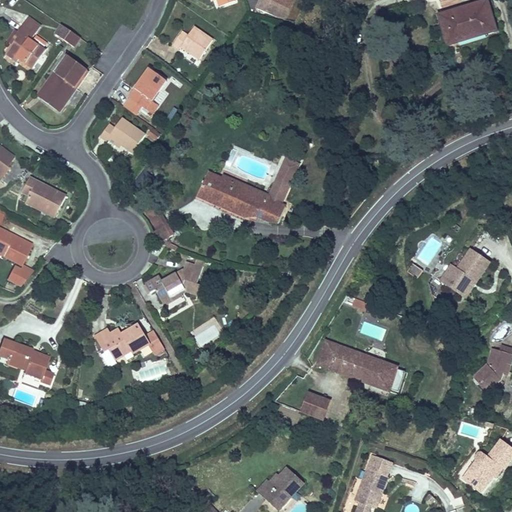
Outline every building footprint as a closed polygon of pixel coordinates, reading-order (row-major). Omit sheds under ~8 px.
[(292,6),(279,0),(258,0),(255,8),(278,18),(286,19),(292,6)] [(448,46),(460,43),(459,39),(484,31),(485,35),(497,31),(488,1),(439,16),(448,46)] [(9,51),(10,52),(19,58),(33,68),(46,51),(31,40),(41,26),(29,17),(18,32),(15,30),(8,41),(13,45),(9,51)] [(72,31),(62,25),(56,34),(65,40),(72,31)] [(200,60),(213,40),(194,27),(188,36),(182,32),(173,45),(180,49),(181,47),(200,60)] [(81,38),(72,31),(65,40),(75,47),(81,38)] [(460,43),(485,35),(484,31),(459,39),(460,43)] [(16,61),(19,58),(10,52),(7,55),(16,61)] [(37,96),(40,98),(70,58),(66,55),(54,72),(37,96)] [(75,87),(87,70),(70,58),(40,98),(58,111),(75,87)] [(153,102),(168,81),(149,68),(128,97),(130,98),(123,107),(137,116),(143,107),(149,112),(155,104),(153,102)] [(89,72),(87,70),(75,87),(58,111),(60,113),(89,72)] [(113,148),(115,145),(117,142),(122,145),(133,153),(146,135),(122,119),(115,129),(109,125),(101,137),(107,141),(110,137),(112,138),(107,144),(113,148)] [(148,135),(156,141),(161,135),(152,129),(148,135)] [(14,158),(0,147),(0,152),(12,161),(14,158)] [(0,152),(0,178),(2,180),(9,169),(7,168),(12,161),(0,152)] [(284,204),(301,164),(285,157),(269,194),(270,194),(269,198),(284,204)] [(197,198),(245,219),(247,214),(256,217),(268,223),(278,225),(287,206),(284,204),(269,198),(270,194),(269,194),(224,174),(222,177),(209,171),(197,198)] [(26,203),(38,209),(40,205),(58,214),(67,197),(30,178),(23,193),(30,196),(26,203)] [(142,205),(152,221),(159,216),(149,200),(142,205)] [(56,218),(58,214),(40,205),(38,209),(56,218)] [(161,214),(159,216),(152,221),(157,229),(167,223),(161,214)] [(167,223),(157,229),(157,230),(152,233),(153,234),(153,236),(153,237),(154,240),(160,243),(165,241),(174,235),(167,223)] [(0,250),(5,254),(4,257),(22,266),(33,245),(0,228),(0,250)] [(178,247),(165,241),(160,243),(166,246),(176,251),(178,247)] [(475,282),(478,285),(491,268),(472,254),(457,274),(446,288),(462,299),(475,282)] [(197,258),(195,264),(203,267),(205,261),(197,258)] [(411,262),(406,270),(419,279),(424,271),(411,262)] [(184,288),(186,291),(198,295),(201,286),(197,284),(203,267),(195,264),(194,266),(186,263),(183,270),(163,282),(160,277),(146,285),(151,293),(156,291),(163,303),(181,292),(180,290),(184,288)] [(8,280),(13,283),(20,270),(15,267),(8,280)] [(30,275),(20,270),(13,283),(21,287),(30,275)] [(441,284),(446,288),(457,274),(451,270),(441,284)] [(462,299),(465,302),(478,285),(475,282),(462,299)] [(208,288),(201,286),(198,295),(205,298),(208,288)] [(183,295),(182,294),(181,292),(163,303),(165,306),(183,295)] [(355,299),(352,306),(368,312),(371,305),(355,299)] [(138,324),(124,332),(126,335),(123,336),(122,334),(118,328),(110,333),(108,328),(95,336),(105,354),(109,351),(116,362),(132,353),(134,356),(150,347),(151,346),(145,335),(138,324)] [(165,350),(153,330),(145,335),(151,346),(150,347),(155,356),(165,350)] [(0,347),(0,356),(7,360),(27,367),(25,371),(24,374),(41,380),(40,382),(50,386),(54,374),(45,371),(49,358),(32,352),(33,350),(3,339),(0,347)] [(316,366),(390,393),(391,390),(398,369),(399,366),(325,339),(316,366)] [(488,393),(501,380),(506,366),(511,367),(511,364),(511,354),(492,350),(487,366),(475,379),(488,393)] [(116,362),(109,351),(105,354),(102,355),(109,367),(112,367),(117,364),(116,362)] [(6,364),(25,371),(27,367),(7,360),(6,364)] [(406,372),(398,369),(391,390),(399,392),(406,372)] [(300,413),(324,421),(332,400),(308,392),(300,413)] [(505,470),(507,471),(511,465),(511,447),(503,441),(490,456),(484,452),(478,456),(478,461),(481,464),(477,469),(474,467),(468,474),(471,477),(467,481),(475,488),(479,483),(490,484),(493,481),(495,482),(505,470)] [(360,503),(373,508),(379,493),(384,495),(396,463),(373,455),(356,501),(360,503)] [(258,492),(276,510),(295,492),(298,495),(305,488),(288,470),(280,478),(279,476),(271,485),(268,482),(258,492)] [(475,488),(482,494),(490,484),(479,483),(475,488)] [(276,510),(277,511),(279,511),(298,495),(295,492),(276,510)] [(373,508),(379,510),(384,495),(379,493),(373,508)] [(371,511),(373,508),(360,503),(356,511),(371,511)]
